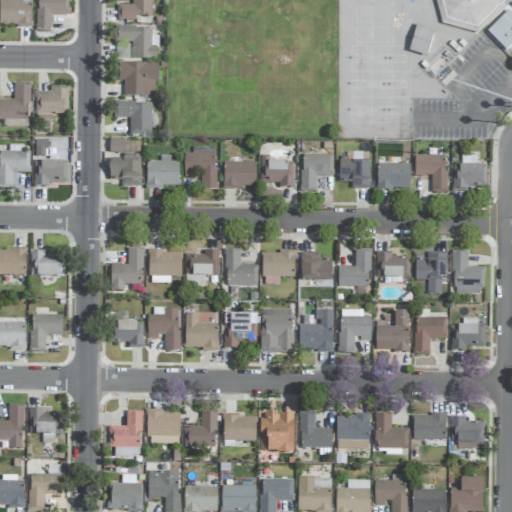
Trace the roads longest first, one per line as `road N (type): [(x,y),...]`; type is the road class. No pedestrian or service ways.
road 1 (residential): [(511,387),(0,378)]
road 2 (residential): [(511,226),(0,219)]
road 3 (residential): [(86,511),(90,0)]
road 4 (residential): [(509,511),(511,226)]
